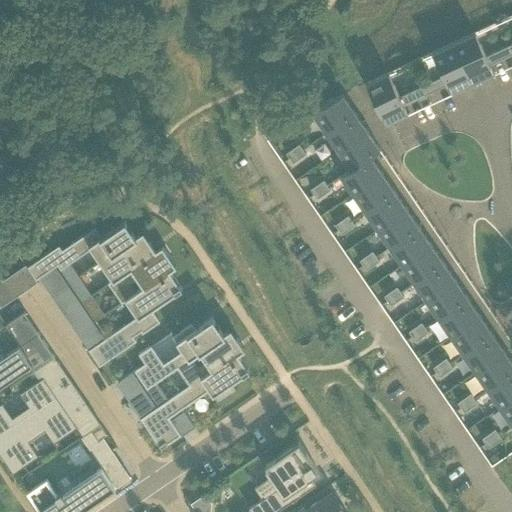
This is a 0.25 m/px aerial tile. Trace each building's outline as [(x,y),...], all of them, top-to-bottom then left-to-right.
[(502,60),(497,50),(485,56),(477,37),(475,33),(453,43),(456,48),(473,85),(495,75),(490,65),(502,60)] [(432,81),(436,90),(447,85),(452,95),(473,85),(456,48),(453,43),(449,45),(432,53),(434,59),(442,76),(432,81)] [(502,60),(511,54),(511,51),(509,45),(497,50),(502,60)] [(403,105),(414,100),(410,91),(399,96),(391,79),(388,73),(366,84),(369,90),(371,93),(386,126),(408,116),(403,105)] [(425,95),(436,90),(432,81),(421,86),(425,95)] [(410,91),(414,100),(425,95),(421,86),(411,90),(410,91)] [(326,134),(354,114),(355,114),(352,109),(342,95),(340,95),(310,110),(322,129),(326,134)] [(338,152),(356,139),(367,131),(366,129),(355,114),(354,114),(326,134),(335,147),(338,152)] [(356,139),(338,152),(350,168),(350,170),(370,156),(380,149),(379,148),(368,131),(356,139)] [(292,149),(299,159),(306,154),(299,144),(292,149)] [(299,159),(292,149),(286,153),(292,163),(299,159)] [(350,168),(340,175),(353,194),(382,174),(370,156),(350,170),(350,168)] [(365,212),(394,192),(382,174),(353,194),(365,212)] [(317,185),(324,195),(330,190),(323,181),(317,185)] [(324,195),(317,185),(310,189),(317,199),(324,195)] [(377,229),(406,209),(394,192),(365,212),(377,229)] [(390,247),(419,227),(407,210),(406,209),(377,229),(389,247),(390,247)] [(348,216),(341,220),(348,230),(354,226),(348,216)] [(59,245),(27,267),(34,279),(35,280),(57,265),(60,270),(70,263),(90,249),(99,263),(136,237),(135,236),(125,220),(101,236),(95,227),(62,250),(59,245)] [(348,230),(341,220),(335,225),(341,235),(348,230)] [(401,265),(402,264),(431,245),(420,229),(419,227),(390,247),(389,247),(401,265)] [(136,237),(99,263),(112,281),(156,251),(155,250),(142,231),(135,236),(136,237)] [(414,283),(415,282),(443,262),(433,248),(431,245),(402,264),(401,265),(414,283)] [(113,283),(109,285),(121,303),(125,301),(169,271),(176,266),(162,246),(155,250),(156,251),(112,281),(113,283)] [(366,256),(372,266),(379,262),(372,252),(366,256)] [(366,270),(372,266),(366,256),(359,261),(366,270)] [(426,300),(427,299),(455,280),(446,267),(443,262),(415,282),(414,283),(426,300)] [(70,263),(60,270),(69,282),(78,276),(70,263)] [(106,337),(88,350),(99,366),(136,341),(133,336),(141,331),(142,333),(160,321),(151,309),(181,289),(169,271),(125,301),(136,317),(106,337)] [(78,276),(69,282),(78,295),(87,289),(78,276)] [(0,277),(0,306),(0,307),(14,298),(0,277)] [(438,318),(440,317),(467,298),(459,286),(455,280),(427,299),(426,300),(438,318)] [(390,292),(397,302),(403,297),(396,287),(390,292)] [(390,306),(397,302),(390,292),(384,296),(390,306)] [(92,297),(83,303),(90,314),(100,307),(92,297)] [(450,336),(452,335),(480,316),(472,305),(467,298),(440,317),(438,318),(450,336)] [(465,352),(486,338),(486,337),(492,334),(485,323),(480,316),(452,335),(450,336),(463,354),(465,352)] [(144,363),(134,370),(146,389),(177,368),(176,367),(224,334),(212,317),(195,328),(192,323),(172,336),(172,337),(182,351),(163,364),(151,345),(138,354),(144,363)] [(415,327),(421,337),(428,333),(421,323),(415,327)] [(415,342),(421,337),(415,327),(408,332),(415,342)] [(224,334),(176,367),(177,368),(189,385),(190,386),(237,353),(238,354),(244,350),(230,329),(224,334)] [(37,332),(0,357),(0,386),(29,366),(33,371),(54,357),(37,332)] [(478,370),(499,355),(504,352),(498,342),(492,334),(486,337),(486,338),(465,352),(463,354),(475,372),(478,370)] [(504,352),(499,355),(478,370),(475,372),(487,390),(490,387),(511,372),(511,362),(511,361),(504,352)] [(158,406),(140,418),(161,449),(181,435),(169,417),(209,390),(217,403),(237,390),(232,383),(249,371),(238,354),(237,353),(190,386),(189,385),(158,406)] [(453,368),(446,359),(446,358),(442,361),(439,363),(446,373),(453,368)] [(446,373),(439,363),(435,366),(433,367),(439,377),(446,373)] [(503,405),(511,398),(511,372),(490,387),(487,390),(499,408),(503,405)] [(0,443),(77,390),(68,376),(50,388),(43,378),(20,393),(29,406),(12,418),(2,403),(0,404),(0,443)] [(0,454),(13,473),(38,456),(28,441),(45,430),(54,443),(77,427),(69,417),(87,405),(77,390),(0,443),(0,454)] [(477,404),(472,396),(470,394),(467,396),(464,398),(466,401),(470,408),(477,404)] [(466,401),(464,398),(460,401),(457,403),(464,413),(470,408),(466,401)] [(511,425),(511,398),(503,405),(499,408),(511,425)] [(97,441),(106,434),(100,424),(90,431),(97,441)] [(501,439),(498,434),(495,430),(492,431),(488,434),(492,439),(495,444),(501,439)] [(90,431),(81,437),(88,447),(97,441),(90,431)] [(495,444),(492,439),(488,434),(486,436),(482,439),(488,448),(495,444)] [(277,488),(262,499),(248,508),(251,511),(275,511),(315,485),(311,478),(319,473),(298,442),(265,465),(267,469),(265,470),(277,488)] [(27,493),(39,511),(80,511),(116,488),(102,468),(62,495),(60,492),(56,495),(46,480),(27,493)] [(300,511),(345,511),(331,491),(300,511)] [(204,496),(191,504),(196,511),(205,511),(208,510),(209,504),(204,496)]
